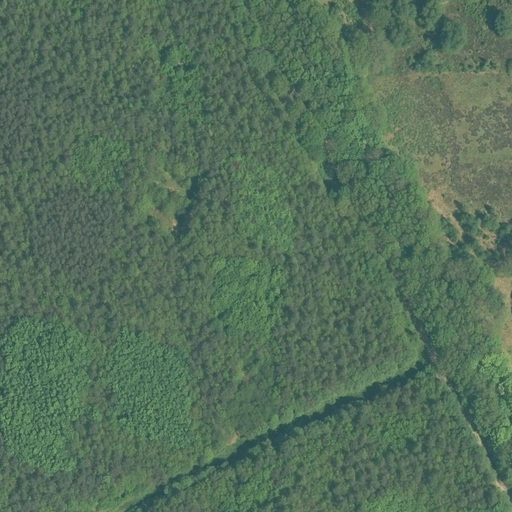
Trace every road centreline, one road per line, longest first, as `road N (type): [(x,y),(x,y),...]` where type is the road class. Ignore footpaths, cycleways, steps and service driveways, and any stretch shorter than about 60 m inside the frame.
road 1 (track): [(435,360),(242,0)]
road 2 (track): [(511,507),(435,360)]
